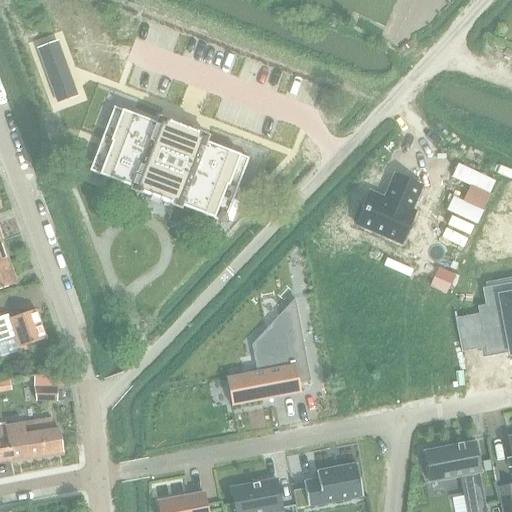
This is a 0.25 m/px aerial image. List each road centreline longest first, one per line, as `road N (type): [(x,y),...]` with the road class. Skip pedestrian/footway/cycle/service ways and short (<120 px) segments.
road 1 (unclassified): [(230,273),(485,0)]
road 2 (residential): [(95,475),(402,417)]
road 3 (residential): [(87,402),(71,335),(0,141)]
road 4 (residential): [(87,402),(107,396),(230,273)]
